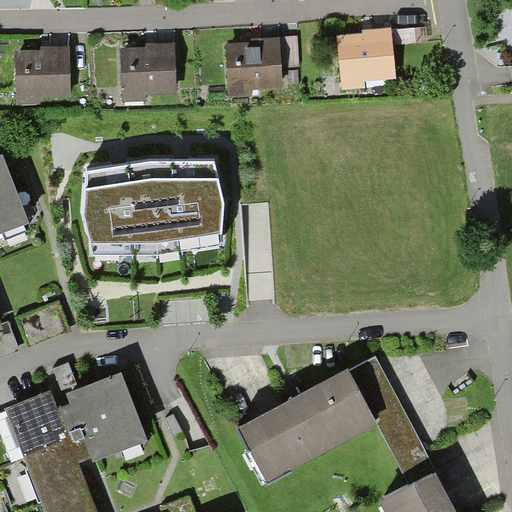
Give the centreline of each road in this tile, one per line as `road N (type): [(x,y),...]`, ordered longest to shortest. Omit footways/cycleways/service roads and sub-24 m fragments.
road 1 (residential): [(501,317),(84,344),(0,376)]
road 2 (residential): [(433,0),(0,21)]
road 3 (residential): [(501,317),(451,0)]
road 4 (unknown): [(84,344),(84,251),(54,149),(23,117),(0,121)]
road 5 (unknown): [(162,339),(192,442),(184,464),(136,511)]
